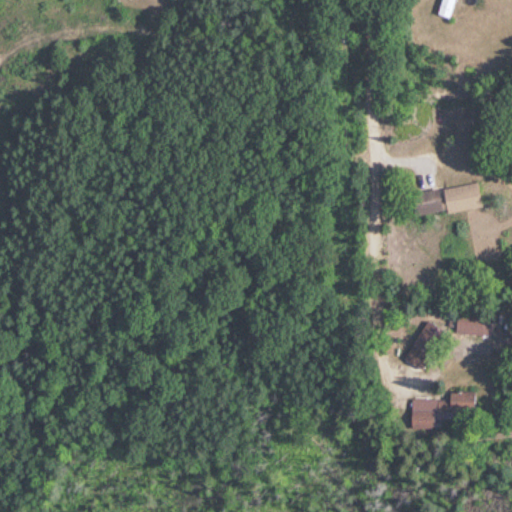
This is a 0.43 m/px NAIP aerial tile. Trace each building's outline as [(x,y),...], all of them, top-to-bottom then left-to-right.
[(440,0),(437,14),(451,18),(456,0),(440,0)] [(479,206),(476,183),(407,192),(410,215),(479,206)] [(454,309),(452,331),(491,335),(494,313),(454,309)] [(420,369),(445,333),(428,321),(403,357),(420,369)] [(447,399),(410,398),(409,421),(468,422),(468,391),(447,391),(447,399)]
